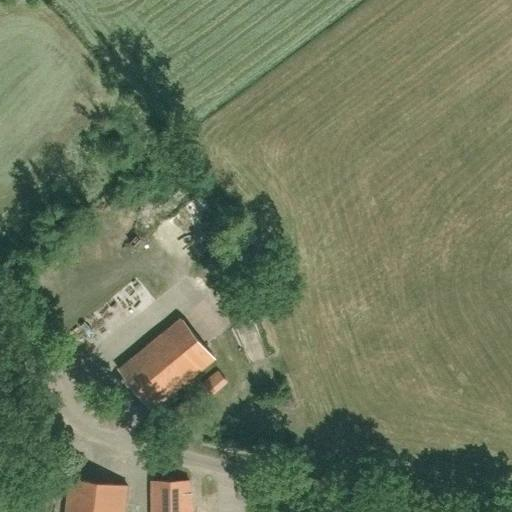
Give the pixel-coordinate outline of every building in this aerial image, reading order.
[(183,317),(117,369),(154,412),(217,359),(183,317)] [(218,369),(202,383),(213,395),(229,382),(218,369)] [(182,421),(197,410),(186,397),(173,409),(182,421)] [(125,511),(129,485),(71,478),(66,511),(125,511)] [(153,481),(153,511),(190,511),(190,481),(153,481)]
